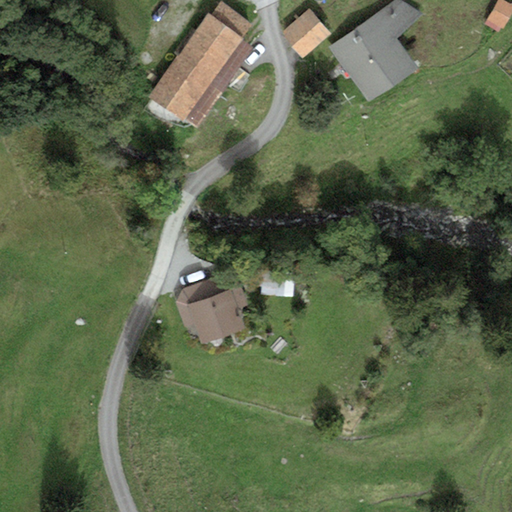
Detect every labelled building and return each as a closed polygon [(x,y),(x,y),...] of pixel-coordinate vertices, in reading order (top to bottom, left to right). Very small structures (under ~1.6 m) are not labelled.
[(401,0),(393,0),(327,47),(367,102),(418,70),(397,38),(423,14),(401,0)] [(511,11),(511,6),(501,0),(497,0),(484,24),(499,33),(511,11)] [(207,13),(148,97),(196,130),(254,46),(243,38),(253,23),(221,1),(210,15),(207,13)] [(309,8),(280,33),(302,58),(331,34),(309,8)] [(260,287),(260,295),(292,297),(293,273),(251,270),(251,282),(256,282),(256,287),(260,287)] [(182,289),(175,302),(184,327),(192,324),(201,345),(244,328),(237,308),(247,304),(238,281),(223,274),(182,289)]
